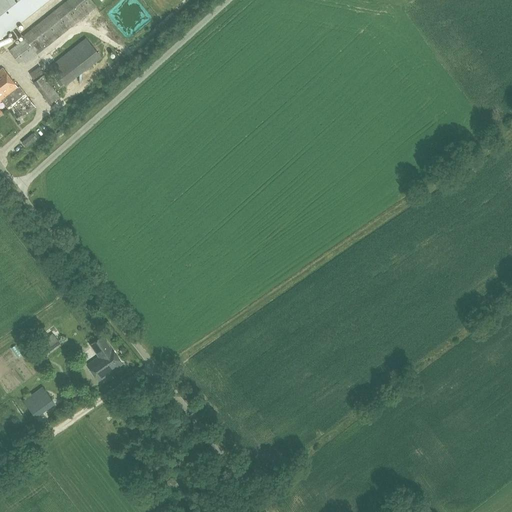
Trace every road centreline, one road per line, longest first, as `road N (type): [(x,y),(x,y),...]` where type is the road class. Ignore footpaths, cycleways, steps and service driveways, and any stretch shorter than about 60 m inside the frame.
road 1 (track): [(511,129),(0,463)]
road 2 (unclassified): [(261,511),(0,167)]
road 3 (unknown): [(8,178),(204,0)]
